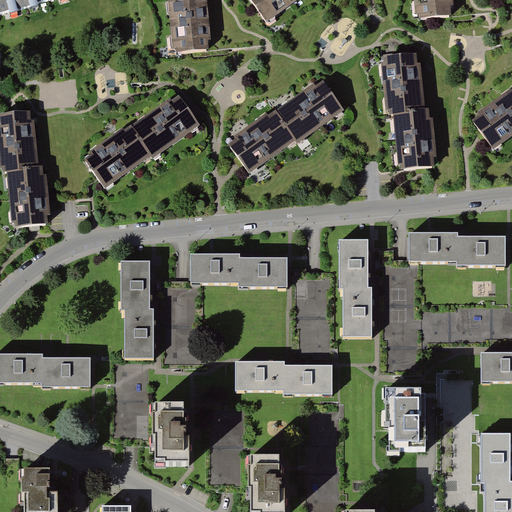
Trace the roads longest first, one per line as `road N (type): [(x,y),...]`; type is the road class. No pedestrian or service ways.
road 1 (unclassified): [(0,299),(60,253),(94,241),(511,196)]
road 2 (residential): [(185,511),(0,431)]
